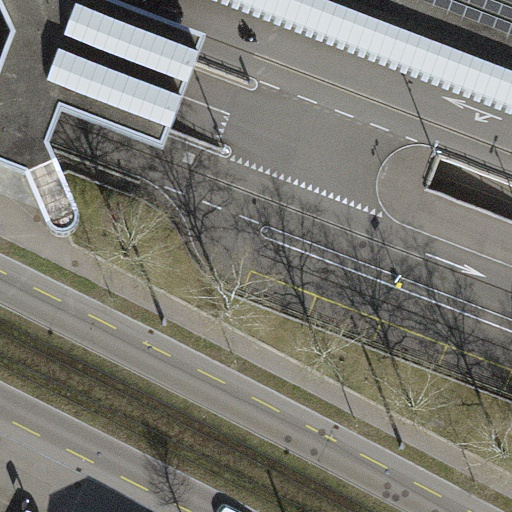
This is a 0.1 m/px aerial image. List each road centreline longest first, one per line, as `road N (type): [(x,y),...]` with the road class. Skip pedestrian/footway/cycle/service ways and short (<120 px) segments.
road 1 (secondary): [(440,511),(0,286)]
road 2 (unknown): [(337,68),(127,0)]
road 3 (secondary): [(0,413),(197,511)]
